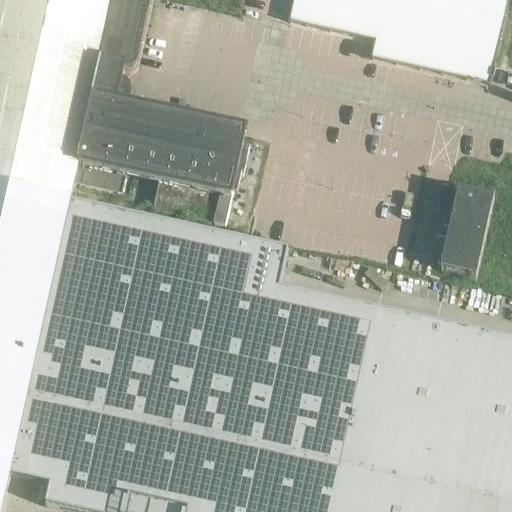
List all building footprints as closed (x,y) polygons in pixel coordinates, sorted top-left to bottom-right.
[(0,0),(0,189),(71,206),(75,186),(123,197),(126,181),(159,188),(153,215),(225,231),(245,139),(128,113),(130,104),(131,100),(131,96),(129,92),(128,91),(126,89),(121,87),(124,75),(126,76),(129,76),(131,76),(133,75),(135,74),(137,73),(137,72),(138,71),(139,69),(153,0),(0,0)] [(294,0),(290,24),(377,43),(373,60),(420,70),(424,53),(484,66),(495,69),(510,0),(294,0)] [(494,69),(425,54),(420,70),(492,85),(494,69)] [(0,498),(6,500),(10,480),(50,489),(46,509),(59,511),(329,511),(362,372),(368,342),(375,313),(280,292),(289,254),(287,254),(71,206),(0,189),(0,498)] [(445,274),(471,279),(488,202),(462,196),(445,274)] [(362,372),(329,511),(511,511),(511,342),(417,322),(416,321),(416,322),(375,313),(368,342),(362,372)]
